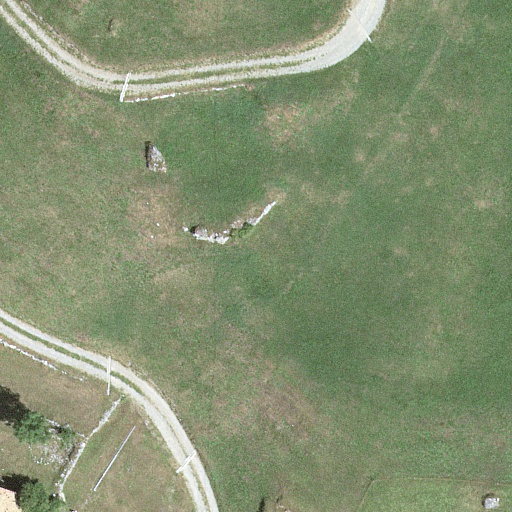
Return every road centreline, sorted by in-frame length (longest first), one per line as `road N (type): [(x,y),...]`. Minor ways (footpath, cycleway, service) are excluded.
road 1 (track): [(8,0),(45,45),(121,78),(318,53),(358,31),(375,0)]
road 2 (track): [(206,511),(161,413),(134,379),(0,328)]
